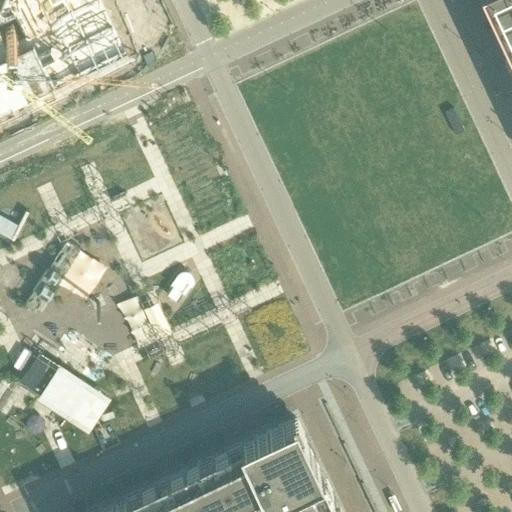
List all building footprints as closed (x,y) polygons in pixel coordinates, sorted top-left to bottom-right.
[(0,0),(0,113),(125,55),(99,0),(0,0)] [(89,0),(116,57),(196,226),(199,234),(256,355),(300,450),(329,511),(337,511),(284,397),(216,251),(115,36),(98,0),(89,0)] [(511,0),(485,0),(495,23),(511,56),(511,0)] [(66,239),(53,259),(66,268),(79,247),(66,239)] [(60,279),(86,296),(107,263),(80,246),(60,279)] [(46,269),(23,304),(33,311),(43,295),(47,298),(54,288),(50,285),(53,280),(56,275),(60,270),(53,266),(50,271),(46,269)] [(172,284),(166,292),(180,302),(195,277),(181,266),(170,282),(172,284)] [(37,354),(20,379),(91,425),(107,400),(37,354)] [(90,511),(339,511),(295,417),(227,448),(90,511)]
